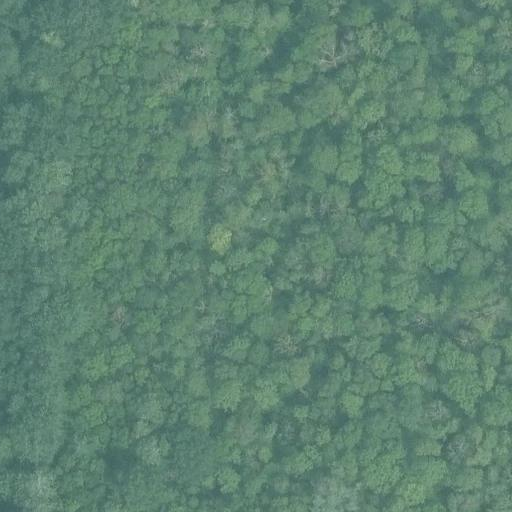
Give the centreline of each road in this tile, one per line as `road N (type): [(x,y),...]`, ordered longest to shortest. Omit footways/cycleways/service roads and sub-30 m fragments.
road 1 (unknown): [(214,428),(246,361),(326,290),(350,178),(399,88),(416,0)]
road 2 (unknown): [(4,457),(141,474),(208,440),(214,428)]
